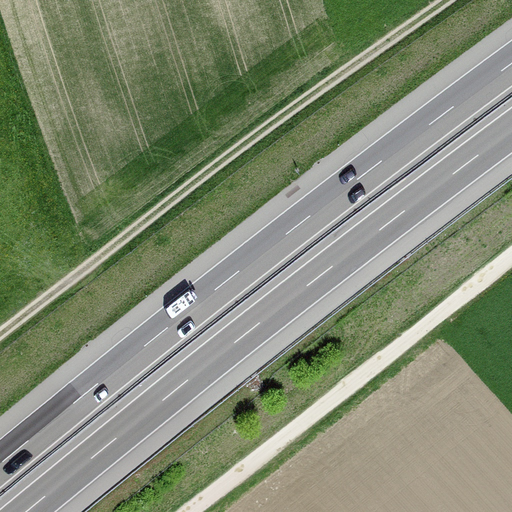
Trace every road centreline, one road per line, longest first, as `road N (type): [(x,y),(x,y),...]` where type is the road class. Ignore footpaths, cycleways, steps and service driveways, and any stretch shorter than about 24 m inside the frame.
road 1 (motorway): [(511,62),(0,463)]
road 2 (motorway): [(25,511),(511,129)]
road 3 (track): [(446,0),(251,138),(0,334)]
road 4 (track): [(188,511),(511,255)]
